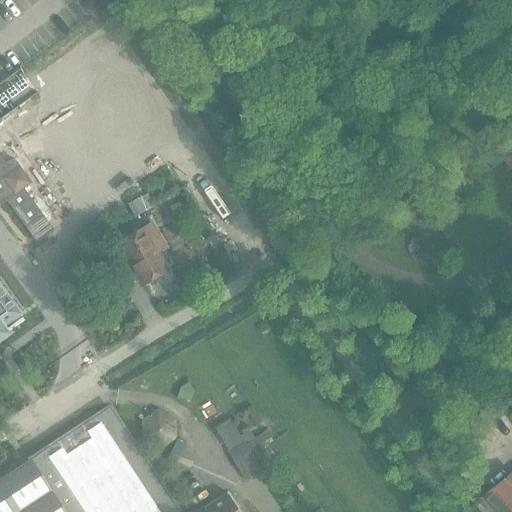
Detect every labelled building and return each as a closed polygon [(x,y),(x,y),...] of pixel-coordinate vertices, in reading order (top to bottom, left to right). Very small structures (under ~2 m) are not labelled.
[(25,151),(24,151),(16,157),(0,134),(0,205),(7,200),(37,242),(53,230),(68,219),(56,203),(52,207),(33,181),(42,175),(25,151)] [(145,211),(162,200),(156,190),(139,199),(128,205),(135,217),(146,212),(145,211)] [(152,225),(119,243),(143,285),(167,271),(156,253),(165,248),(152,225)] [(0,340),(8,335),(2,327),(23,312),(0,280),(0,340)] [(32,460),(0,479),(0,511),(239,511),(228,494),(200,511),(197,511),(196,509),(191,511),(178,511),(111,408),(32,460)] [(216,426),(217,427),(231,450),(228,453),(247,481),(264,470),(252,451),(250,452),(244,442),(245,441),(230,419),(216,426)] [(511,511),(511,471),(479,501),(488,511),(511,511)]
